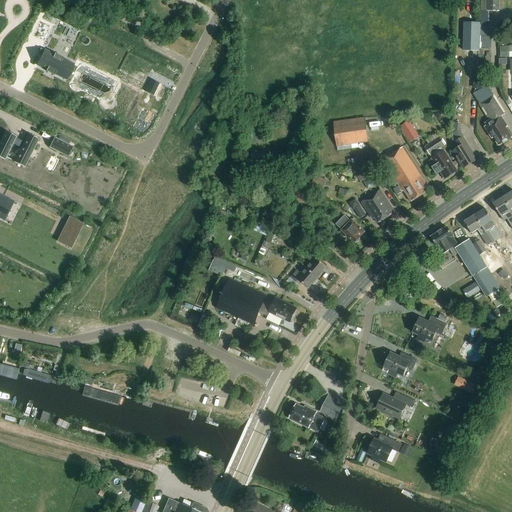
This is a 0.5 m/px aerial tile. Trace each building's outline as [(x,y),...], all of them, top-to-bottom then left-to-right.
[(488,0),(489,10),(501,11),(500,0),(488,0)] [(480,23),(464,23),(463,52),(479,52),(480,23)] [(510,57),(510,47),(501,47),(501,57),(510,57)] [(43,56),(39,65),(48,69),(47,71),(55,75),(56,73),(67,79),(74,65),(63,59),(64,58),(56,53),(55,55),(42,48),(39,54),(43,56)] [(151,80),(146,92),(154,96),(160,84),(151,80)] [(488,85),(474,95),(480,104),(494,95),(488,85)] [(485,127),(489,133),(488,133),(493,140),(495,139),(500,146),(511,138),(511,136),(506,128),(508,127),(502,117),(505,115),(494,97),(480,107),(489,121),(485,124),(487,126),(485,127)] [(369,142),(366,117),(334,122),(337,147),(369,142)] [(410,121),(400,127),(410,142),(420,136),(410,121)] [(5,131),(0,142),(0,157),(4,159),(5,160),(13,144),(21,148),(14,162),(25,167),(37,144),(39,139),(28,134),(24,142),(16,138),(17,137),(15,136),(5,131)] [(55,137),(50,147),(69,157),(74,147),(55,137)] [(441,172),(445,179),(451,175),(452,175),(455,173),(455,172),(457,171),(441,148),(445,145),(440,137),(426,147),(431,154),(434,158),(431,159),(436,166),(432,168),(437,175),(441,172)] [(464,168),(476,160),(469,150),(470,149),(462,138),(456,142),(459,147),(453,151),(464,168)] [(423,189),(427,187),(403,147),(383,159),(398,184),(393,188),(398,194),(405,190),(412,201),(425,193),(423,189)] [(252,154),(252,171),(269,170),(268,153),(252,154)] [(52,181),(58,169),(42,162),(36,173),(52,181)] [(290,162),(279,162),(279,171),(291,170),(290,162)] [(354,172),(361,182),(371,175),(378,184),(384,181),(374,166),(358,169),(354,172)] [(315,175),(312,183),(323,187),(326,179),(315,175)] [(279,176),(274,185),(286,193),(292,185),(279,176)] [(272,179),(259,180),(260,190),(272,189),(272,179)] [(392,211),(394,210),(381,190),(361,204),(370,216),(371,215),(378,224),(393,213),(392,211)] [(0,217),(2,219),(4,216),(12,200),(0,194),(0,217)] [(504,198),(494,204),(501,215),(504,220),(507,219),(511,226),(511,210),(511,209),(504,198)] [(360,207),(355,210),(361,218),(366,215),(360,207)] [(486,209),(476,215),(483,227),(486,232),(491,229),(496,226),(493,220),(486,209)] [(345,215),(337,224),(344,231),(355,241),(359,242),(361,239),(361,237),(365,231),(353,221),(352,222),(345,215)] [(476,215),(465,222),(472,235),(478,231),(485,242),(494,237),(491,232),(487,234),(486,232),(483,227),(476,215)] [(500,289),(474,247),(470,240),(459,247),(447,228),(433,237),(442,252),(449,247),(455,256),(459,253),(487,298),(489,296),(499,290),(500,289)] [(494,237),(485,242),(488,247),(497,242),(498,241),(491,229),(486,232),(487,234),(491,232),(494,237)] [(271,242),(275,234),(269,231),(266,240),(271,242)] [(265,241),(260,253),(264,255),(266,251),(267,251),(268,249),(271,251),(274,245),(265,241)] [(480,241),(474,245),(481,255),(487,251),(480,241)] [(244,251),(241,259),(247,261),(250,254),(244,251)] [(314,263),(309,270),(322,279),(327,274),(326,273),(329,268),(321,262),(324,258),(316,253),(310,260),(314,263)] [(504,269),(499,274),(505,280),(510,275),(504,269)] [(322,279),(309,270),(305,275),(300,272),(294,280),(300,285),(303,282),(312,290),(314,287),(315,288),(322,279)] [(231,281),(219,309),(221,310),(254,324),(260,312),(268,316),(269,314),(270,313),(277,316),(276,318),(280,320),(281,318),(290,323),(293,316),(295,316),(298,310),(297,309),(297,307),(278,297),(275,302),(267,298),(268,297),(234,282),(231,281)] [(475,294),(482,289),(477,282),(470,286),(475,294)] [(499,290),(489,296),(493,301),(503,295),(499,290)] [(422,319),(416,331),(422,334),(419,339),(427,342),(429,338),(435,340),(438,332),(444,335),(449,323),(436,317),(433,324),(422,319)] [(393,353),(387,366),(393,369),(390,373),(398,377),(400,372),(405,375),(409,367),(415,370),(419,359),(406,353),(403,358),(393,353)] [(22,378),(48,386),(51,378),(25,369),(22,378)] [(87,377),(86,383),(93,385),(94,379),(87,377)] [(468,380),(464,388),(472,392),(476,384),(468,380)] [(83,396),(118,406),(121,396),(85,387),(83,396)] [(385,393),(378,408),(386,412),(385,413),(393,416),(393,415),(401,419),(408,405),(415,408),(418,401),(401,393),(398,399),(385,393)] [(329,394),(321,414),(330,417),(338,421),(343,408),(335,405),(333,404),(336,397),(329,394)] [(347,404),(344,403),(339,428),(343,429),(347,404)] [(299,406),(292,420),(295,421),(295,422),(298,424),(300,423),(312,430),(312,429),(319,433),(325,419),(319,416),(320,414),(312,410),(311,412),(299,406)] [(44,411),(40,420),(47,423),(51,414),(44,411)] [(59,418),(56,424),(67,429),(70,424),(59,418)] [(383,443),(376,439),(370,452),(375,454),(373,459),(380,463),(382,458),(388,461),(394,449),(400,452),(403,444),(387,436),(383,443)] [(318,440),(313,449),(319,452),(323,443),(318,440)] [(129,509),(135,511),(141,511),(147,501),(136,496),(129,509)] [(207,511),(206,509),(193,504),(191,509),(170,499),(164,511),(207,511)] [(147,501),(143,511),(156,511),(159,506),(147,501)] [(297,502),(292,511),(306,511),(309,507),(297,502)] [(273,511),(274,511),(256,503),(255,505),(251,504),(247,511),(273,511)]
